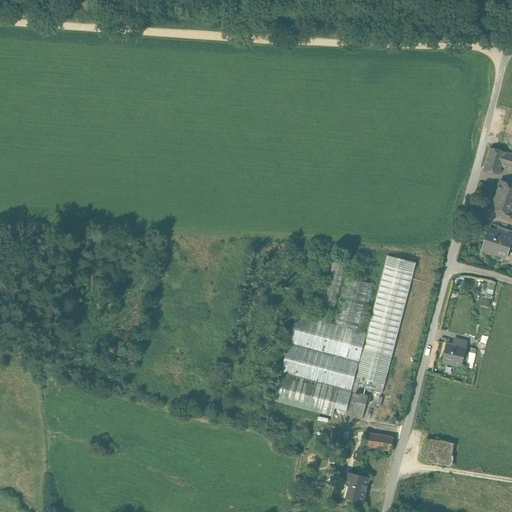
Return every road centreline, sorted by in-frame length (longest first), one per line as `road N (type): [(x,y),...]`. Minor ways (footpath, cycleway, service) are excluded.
road 1 (track): [(0,20),(486,45)]
road 2 (residential): [(393,511),(452,264)]
road 3 (residential): [(452,264),(510,46)]
